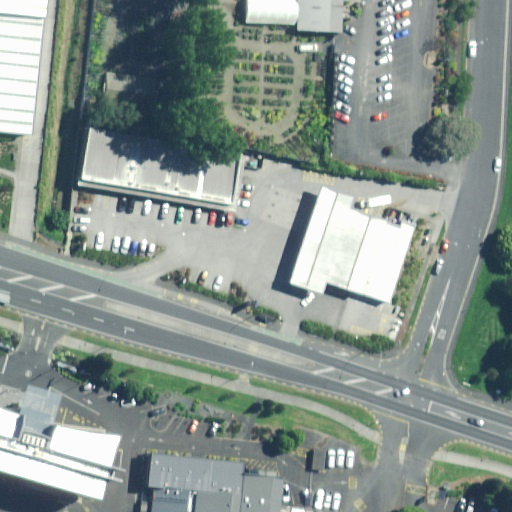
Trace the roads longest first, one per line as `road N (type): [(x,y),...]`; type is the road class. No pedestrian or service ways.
road 1 (trunk): [(413,399),(0,271)]
road 2 (residential): [(413,399),(482,180),(491,0)]
